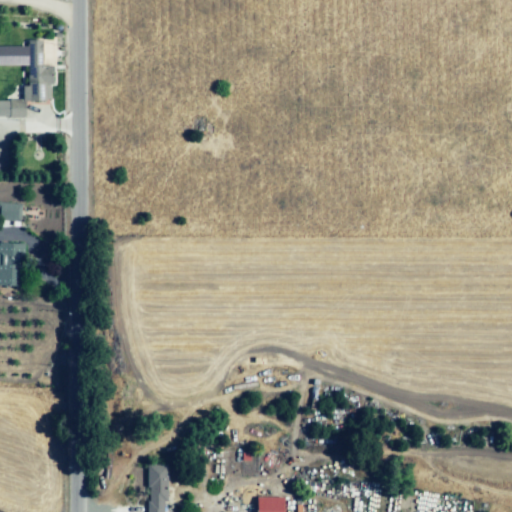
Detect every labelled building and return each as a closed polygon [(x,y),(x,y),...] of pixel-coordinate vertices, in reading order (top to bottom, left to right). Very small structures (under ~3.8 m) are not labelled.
[(28,40),(29,86),(22,87),(23,101),(47,101),(46,85),(55,85),(55,65),(43,66),(43,40),(28,40)] [(10,113),(10,103),(27,103),(27,113),(10,113)] [(12,204),(22,204),(22,223),(12,223),(12,204)] [(0,245),(26,246),(25,276),(0,275),(0,245)] [(168,463),(168,511),(149,511),(149,463),(168,463)] [(256,511),(256,496),(283,496),(283,511),(256,511)]
